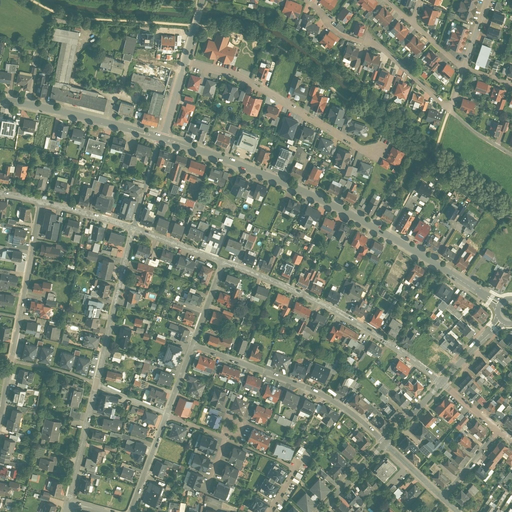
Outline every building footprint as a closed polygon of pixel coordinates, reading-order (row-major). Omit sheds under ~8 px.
[(290,1),(287,0),(283,11),(285,12),(285,13),(294,17),(295,15),(297,16),(301,6),(298,4),(290,1)] [(320,0),(320,1),(330,9),(336,0),(320,0)] [(377,2),(374,0),(367,0),(363,5),(369,10),(370,9),(377,2)] [(463,0),(463,2),(461,1),(459,5),(461,5),(459,10),(462,11),(460,16),(471,20),(473,14),(473,15),(476,7),(475,6),(476,0),(463,0)] [(503,4),(497,1),(494,9),(501,11),(503,4)] [(345,7),(343,10),(340,13),(341,13),(338,16),(346,21),(348,18),(348,19),(350,16),(350,15),(352,13),(345,7)] [(379,20),(388,11),(386,10),(386,11),(382,7),(376,14),(375,16),(379,20)] [(433,9),(426,7),(425,10),(425,11),(425,12),(424,11),(424,13),(435,17),(437,11),(433,9)] [(373,12),(370,9),(369,10),(365,15),(368,18),(373,12)] [(385,25),(387,21),(392,16),(389,13),(388,11),(379,20),(385,25)] [(504,15),(494,12),(491,20),(500,23),(501,23),(504,15)] [(435,17),(424,13),(423,15),(424,15),(423,16),(422,20),(429,22),(433,23),(435,17)] [(313,17),(305,14),(303,19),(301,25),(309,28),(311,24),(313,17)] [(500,23),(491,20),(489,26),(498,29),(500,23)] [(398,21),(393,27),(390,30),(395,34),(404,26),(401,23),(401,24),(398,21)] [(360,23),(358,22),(356,23),(353,32),(359,34),(361,35),(362,32),(362,31),(364,28),(364,27),(364,26),(361,25),(360,23)] [(345,28),(338,23),(335,27),(342,32),(345,28)] [(319,27),(311,24),(309,28),(307,31),(316,34),(319,27)] [(468,29),(457,25),(456,27),(452,25),(446,42),(450,44),(450,46),(461,50),(462,46),(463,43),(466,36),(468,29)] [(406,28),(404,26),(395,34),(400,39),(403,35),(408,30),(406,28)] [(489,26),(486,34),(496,38),(499,29),(498,29),(489,26)] [(79,32),(54,27),(52,40),(62,41),(51,98),(104,111),(107,99),(98,97),(99,93),(69,85),(70,84),(69,84),(79,32)] [(337,36),(330,30),(327,34),(334,40),(337,36)] [(146,34),(142,34),(141,44),(151,44),(152,44),(153,34),(149,34),(146,33),(146,34)] [(205,52),(204,54),(215,58),(215,57),(218,58),(218,59),(229,63),(230,60),(231,61),(235,49),(226,46),(229,37),(218,33),(215,42),(209,40),(204,52),(205,52)] [(326,33),(320,41),(329,48),(335,40),(334,40),(327,34),(326,33)] [(124,53),(133,55),(137,38),(127,35),(122,52),(124,53)] [(406,38),(403,35),(400,39),(398,41),(401,44),(406,38)] [(414,36),(409,41),(406,44),(411,48),(419,40),(418,38),(417,39),(414,36)] [(492,40),(484,37),(482,44),(490,46),(492,40)] [(409,41),(406,38),(401,44),(404,47),(406,44),(409,41)] [(421,41),(419,40),(411,48),(416,53),(419,50),(424,45),(420,42),(421,41)] [(490,46),(482,44),(479,53),(486,56),(490,46)] [(353,47),(348,46),(343,60),(343,61),(351,63),(351,65),(356,67),(356,65),(359,58),(356,57),(356,56),(358,49),(353,47)] [(439,58),(432,51),(430,54),(428,52),(425,55),(428,57),(426,59),(431,64),(429,66),(431,67),(436,61),(439,58)] [(133,55),(124,53),(122,59),(131,61),(133,55)] [(370,54),(367,53),(363,64),(369,66),(373,55),(370,53),(370,54)] [(479,53),(475,63),(483,65),(486,56),(479,53)] [(114,58),(103,55),(101,64),(107,65),(107,67),(111,68),(113,60),(114,58)] [(377,56),(373,55),(369,66),(376,68),(379,57),(376,56),(377,56)] [(124,63),(113,60),(111,68),(111,69),(117,70),(117,72),(121,73),(124,63)] [(436,61),(431,67),(434,70),(440,64),(436,61)] [(434,70),(434,71),(439,75),(440,73),(439,72),(443,67),(440,64),(434,70)] [(443,67),(439,72),(440,73),(446,78),(447,77),(448,77),(450,75),(450,74),(453,70),(446,64),(443,67)] [(261,66),(260,65),(259,69),(258,69),(257,71),(258,71),(257,75),(265,78),(266,75),(269,76),(271,70),(268,69),(268,68),(265,67),(261,66)] [(390,70),(381,67),(377,81),(380,82),(385,84),(389,73),(390,70)] [(8,73),(0,71),(0,81),(3,82),(3,81),(10,82),(12,73),(11,73),(12,72),(11,70),(8,70),(8,73)] [(168,80),(133,72),(130,85),(154,91),(164,94),(168,80)] [(394,74),(389,73),(385,84),(380,82),(379,85),(389,89),(394,74)] [(32,76),(19,74),(17,83),(25,84),(24,88),(29,90),(32,76)] [(45,75),(39,74),(37,83),(39,84),(36,94),(45,96),(47,85),(43,84),(45,75)] [(201,78),(191,75),(187,87),(197,90),(201,78)] [(402,77),(396,75),(394,84),(397,85),(398,82),(400,83),(402,77)] [(301,79),(293,77),(291,85),(295,87),(296,84),(299,85),(301,79)] [(216,83),(207,80),(203,94),(207,95),(208,93),(212,94),(212,95),(213,95),(216,83)] [(487,84),(478,81),(475,89),(484,92),(485,91),(487,84)] [(400,83),(398,82),(397,85),(394,94),(397,95),(397,96),(397,97),(398,98),(399,98),(401,98),(402,98),(402,96),(405,98),(410,86),(405,84),(406,83),(403,82),(402,83),(400,83)] [(237,87),(227,84),(222,96),(233,100),(234,97),(235,96),(237,97),(237,98),(242,100),(245,92),(238,89),(238,90),(237,89),(237,87)] [(299,85),(296,84),(295,87),(292,95),(295,96),(295,97),(299,98),(303,100),(307,90),(306,90),(303,89),(304,87),(299,85)] [(318,88),(312,85),(309,94),(313,95),(314,92),(317,92),(318,88)] [(503,90),(494,86),(491,96),(499,99),(500,100),(501,98),(503,90)] [(164,94),(154,91),(148,112),(153,113),(152,115),(158,116),(164,94)] [(317,92),(314,92),(313,95),(311,102),(313,102),(311,108),(322,111),(327,97),(322,96),(322,94),(317,92)] [(423,97),(413,93),(411,101),(414,102),(414,104),(418,106),(418,105),(420,106),(422,99),(423,97)] [(246,95),(243,103),(247,104),(250,97),(252,98),(252,97),(246,95)] [(252,98),(250,97),(247,104),(246,108),(251,110),(250,112),(255,114),(256,110),(257,111),(260,102),(259,101),(259,99),(255,98),(255,99),(252,98)] [(480,100),(471,97),(470,101),(474,103),(474,104),(478,106),(480,100)] [(501,98),(500,100),(499,99),(497,106),(503,108),(506,99),(501,98)] [(428,101),(422,99),(420,106),(419,107),(425,109),(427,103),(428,101)] [(470,101),(463,99),(460,108),(465,110),(465,112),(467,111),(473,113),(474,109),(472,108),(474,104),(474,103),(470,101)] [(134,105),(121,102),(118,112),(131,116),(134,105)] [(184,122),(187,123),(191,111),(193,111),(195,106),(186,103),(185,106),(182,105),(176,123),(182,125),(184,122)] [(278,109),(268,106),(266,112),(265,112),(264,112),(263,115),(264,116),(267,116),(268,116),(268,115),(273,117),(275,118),(276,116),(277,114),(277,113),(278,112),(277,111),(278,109)] [(335,110),(330,109),(328,115),(331,116),(330,119),(339,122),(340,118),(341,115),(342,116),(344,111),(343,110),(343,109),(336,107),(335,110)] [(430,109),(429,109),(428,111),(428,112),(427,113),(426,115),(427,116),(425,119),(431,121),(431,122),(435,123),(438,124),(442,114),(434,112),(435,111),(430,109)] [(152,115),(144,112),(141,121),(156,125),(158,119),(159,116),(158,116),(152,115)] [(275,118),(273,117),(270,124),(277,126),(279,117),(276,116),(275,118)] [(278,134),(292,139),(298,121),(285,116),(278,134)] [(351,118),(346,116),(343,124),(349,126),(349,125),(350,125),(349,125),(351,118)] [(15,121),(2,119),(0,130),(0,132),(13,135),(15,121)] [(36,121),(25,119),(23,127),(23,129),(25,130),(34,131),(36,121)] [(201,128),(198,127),(198,126),(191,123),(188,131),(191,132),(191,133),(192,133),(193,133),(193,136),(194,136),(194,137),(203,140),(203,139),(205,134),(206,130),(209,121),(203,120),(201,128)] [(509,122),(502,120),(501,124),(502,125),(501,129),(506,131),(509,122)] [(366,126),(352,121),(350,125),(349,131),(359,134),(360,132),(364,133),(366,126)] [(501,124),(492,121),(489,131),(499,135),(501,129),(502,125),(501,124)] [(68,126),(59,124),(57,134),(65,136),(68,126)] [(236,126),(230,124),(228,130),(228,132),(232,133),(233,135),(236,126)] [(313,131),(304,127),(303,130),(301,136),(303,137),(310,139),(313,131)] [(83,131),(74,129),(72,138),(81,140),(82,138),(83,131)] [(258,138),(242,132),(241,135),(240,135),(236,145),(244,148),(245,145),(247,146),(246,149),(254,152),(257,142),(258,138)] [(230,137),(220,134),(218,137),(217,138),(215,143),(220,144),(220,145),(223,146),(224,146),(227,147),(230,137)] [(126,140),(114,137),(111,147),(123,150),(126,140)] [(105,142),(89,138),(85,151),(101,155),(105,142)] [(333,142),(321,139),(318,148),(328,152),(329,152),(332,146),(333,142)] [(150,147),(138,143),(135,153),(137,153),(136,156),(142,158),(142,160),(146,161),(150,147)] [(336,147),(332,146),(329,152),(328,152),(327,154),(333,155),(336,147)] [(404,153),(393,147),(387,159),(397,165),(398,163),(399,162),(401,160),(400,159),(404,153)] [(271,153),(261,149),(257,159),(258,160),(258,161),(261,162),(261,161),(265,162),(267,159),(269,159),(271,153)] [(343,150),(340,149),(338,153),(337,153),(336,158),(337,158),(334,166),(342,169),(343,166),(346,167),(347,164),(350,153),(347,152),(347,151),(343,150)] [(170,153),(160,150),(158,158),(159,158),(157,164),(162,166),(163,164),(163,163),(166,164),(168,161),(168,160),(170,153)] [(126,153),(124,162),(134,165),(136,156),(126,153)] [(281,154),(279,159),(275,158),(272,165),(283,170),(288,157),(281,154)] [(187,158),(177,155),(175,163),(180,165),(184,166),(187,158)] [(390,163),(383,159),(380,165),(387,169),(390,163)] [(198,162),(191,160),(188,169),(192,170),(192,172),(194,173),(198,162)] [(175,163),(173,162),(169,172),(168,178),(176,180),(179,170),(180,165),(175,163)] [(205,165),(198,162),(194,173),(197,174),(198,172),(202,174),(205,165)] [(371,166),(361,162),(358,171),(368,174),(371,166)] [(327,166),(321,163),(319,167),(321,168),(321,169),(320,172),(324,173),(327,166)] [(27,166),(18,164),(16,173),(20,174),(19,177),(25,178),(27,166)] [(347,164),(346,167),(343,166),(342,169),(341,172),(350,175),(353,166),(347,164)] [(302,170),(293,166),(290,173),(294,175),(299,177),(302,170)] [(321,169),(314,166),(310,173),(318,176),(320,172),(321,169)] [(49,170),(37,167),(34,178),(40,179),(38,187),(44,189),(47,176),(48,176),(49,170)] [(223,171),(212,167),(208,176),(209,176),(209,175),(217,178),(217,180),(216,183),(215,183),(223,186),(226,179),(221,177),(223,171)] [(5,173),(0,172),(0,180),(8,182),(10,182),(11,178),(9,178),(10,174),(9,174),(5,173)] [(310,173),(310,172),(306,180),(316,185),(319,177),(318,176),(310,173)] [(237,177),(233,186),(235,186),(233,191),(240,194),(243,190),(244,190),(248,181),(237,177)] [(67,183),(56,180),(54,188),(60,190),(60,192),(65,193),(67,183)] [(353,182),(348,180),(347,181),(345,186),(349,189),(353,182)] [(127,181),(124,190),(137,194),(139,187),(134,185),(134,183),(127,181)] [(332,181),(332,183),(331,183),(327,190),(328,190),(327,191),(331,193),(332,192),(336,194),(340,187),(334,184),(335,182),(332,181)] [(426,196),(431,187),(422,182),(417,191),(422,194),(426,196)] [(106,183),(105,183),(102,193),(98,197),(109,200),(106,211),(111,213),(115,197),(110,196),(114,185),(106,183)] [(267,188),(257,184),(254,192),(255,192),(253,195),(258,197),(259,194),(264,195),(267,188)] [(91,187),(84,186),(82,196),(88,198),(91,187)] [(352,193),(348,191),(344,198),(353,203),(357,196),(354,194),(355,193),(353,192),(352,193)] [(422,194),(419,198),(426,202),(429,197),(426,196),(422,194)] [(82,196),(81,196),(79,203),(87,206),(89,198),(88,198),(82,196)] [(125,196),(119,214),(131,218),(137,200),(125,196)] [(98,197),(97,197),(95,205),(101,208),(101,210),(106,211),(109,200),(98,197)] [(372,197),(369,202),(365,210),(372,213),(377,205),(376,205),(378,201),(372,197)] [(195,201),(187,198),(185,204),(193,207),(195,201)] [(293,201),(290,200),(288,203),(286,208),(286,209),(296,213),(300,204),(296,203),(296,202),(293,201)] [(204,205),(195,201),(193,207),(202,210),(204,205)] [(284,201),(280,210),(285,212),(286,209),(286,208),(288,203),(284,201)] [(168,204),(161,202),(158,209),(165,212),(168,204)] [(466,208),(460,204),(457,209),(459,210),(458,213),(461,215),(466,208)] [(451,205),(445,214),(446,215),(449,217),(450,217),(454,219),(458,213),(459,210),(457,209),(451,205)] [(320,212),(308,206),(303,216),(312,220),(313,218),(317,220),(320,212)] [(30,209),(20,207),(19,210),(21,210),(19,221),(24,222),(24,218),(28,219),(30,209)] [(150,209),(145,207),(142,215),(140,222),(150,226),(151,222),(153,223),(155,218),(147,215),(150,209)] [(389,214),(384,211),(380,218),(389,223),(393,216),(396,210),(395,210),(392,208),(389,214)] [(56,214),(47,212),(47,214),(47,217),(45,216),(43,224),(45,224),(45,227),(47,228),(47,232),(48,232),(48,236),(56,238),(59,222),(55,221),(56,214)] [(400,220),(396,227),(405,232),(414,217),(411,215),(407,213),(405,212),(401,219),(405,221),(404,222),(400,220)] [(466,214),(461,223),(465,225),(467,226),(470,228),(471,227),(475,220),(472,218),(466,214)] [(226,216),(223,223),(230,226),(233,219),(226,216)] [(334,222),(325,218),(321,227),(329,231),(330,232),(331,229),(334,222)] [(68,223),(66,222),(63,231),(71,234),(72,229),(77,230),(79,222),(69,219),(68,223)] [(159,219),(155,228),(165,232),(168,224),(162,222),(162,220),(159,219)] [(177,227),(173,226),(171,234),(180,237),(184,226),(182,225),(184,221),(179,220),(177,227)] [(197,228),(190,226),(187,235),(198,240),(200,236),(201,237),(204,229),(207,231),(209,224),(200,220),(197,228)] [(423,222),(419,220),(413,231),(423,236),(429,226),(423,222)] [(351,228),(342,223),(338,230),(339,231),(336,237),(342,240),(344,234),(347,235),(351,228)] [(104,228),(94,226),(93,233),(92,237),(101,239),(102,232),(103,232),(104,228)] [(225,232),(211,226),(205,241),(219,246),(225,232)] [(474,229),(471,227),(470,228),(467,226),(464,230),(471,235),(474,229)] [(23,230),(15,228),(14,237),(20,238),(19,241),(24,242),(25,236),(26,231),(23,230)] [(330,232),(329,231),(329,232),(328,232),(326,236),(331,239),(333,235),(335,231),(331,229),(330,232)] [(250,234),(243,231),(241,237),(247,240),(250,234)] [(124,236),(111,232),(109,236),(113,237),(112,241),(122,244),(124,236)] [(367,237),(361,234),(362,234),(358,232),(353,239),(351,243),(357,247),(359,243),(363,245),(363,244),(367,237)] [(81,235),(75,234),(73,241),(80,243),(81,235)] [(431,236),(426,244),(430,246),(435,250),(440,242),(436,240),(438,237),(435,235),(433,238),(431,236)] [(241,243),(229,238),(225,247),(230,249),(230,248),(238,251),(237,252),(238,252),(241,243)] [(254,242),(247,240),(244,247),(251,250),(254,242)] [(383,246),(374,241),(371,248),(375,251),(374,252),(378,254),(379,253),(383,246)] [(56,247),(49,245),(49,246),(42,244),(40,254),(46,255),(46,254),(58,257),(60,248),(56,247)] [(150,248),(139,244),(136,252),(147,257),(150,248)] [(363,245),(359,252),(364,255),(368,247),(363,244),(363,245)] [(476,250),(468,245),(465,250),(471,255),(472,256),(476,250)] [(278,246),(274,254),(278,257),(282,248),(278,246)] [(455,253),(446,247),(442,254),(445,257),(450,260),(455,253)] [(173,253),(163,249),(160,258),(164,260),(170,262),(173,253)] [(494,253),(487,249),(483,256),(489,260),(494,253)] [(92,251),(89,250),(87,258),(96,260),(98,253),(92,251)] [(465,250),(455,264),(463,269),(469,261),(467,260),(471,255),(465,250)] [(22,252),(13,251),(12,258),(11,259),(20,261),(22,261),(22,256),(21,256),(22,252)] [(255,257),(245,253),(242,260),(252,264),(255,257)] [(379,258),(372,254),(369,259),(377,263),(379,258)] [(266,261),(264,260),(263,260),(262,262),(260,268),(268,271),(272,263),(271,263),(273,257),(268,255),(266,261)] [(188,259),(186,258),(180,256),(178,261),(176,267),(181,269),(180,269),(186,271),(191,273),(193,266),(195,261),(188,259)] [(114,261),(104,259),(103,263),(104,263),(103,269),(102,268),(101,272),(99,271),(98,275),(100,275),(100,276),(110,278),(112,271),(111,270),(113,261),(114,261)] [(205,263),(199,260),(196,267),(201,269),(203,265),(204,265),(205,263)] [(148,264),(145,264),(143,271),(142,271),(141,277),(136,275),(134,283),(143,285),(143,282),(148,283),(150,274),(151,274),(153,266),(148,264)] [(424,269),(415,264),(411,270),(411,271),(416,273),(420,276),(424,269)] [(204,265),(203,265),(201,269),(200,272),(204,274),(202,280),(207,282),(212,268),(204,265)] [(498,268),(497,270),(496,270),(495,273),(495,274),(491,283),(500,288),(503,281),(505,281),(509,274),(507,273),(506,272),(498,268)] [(283,269),(280,276),(288,279),(291,273),(288,271),(283,269)] [(416,273),(411,271),(406,279),(405,280),(409,283),(410,282),(411,281),(410,280),(411,278),(412,279),(416,273)] [(1,274),(0,282),(0,286),(8,288),(7,288),(8,283),(16,285),(18,277),(9,275),(2,274),(1,274)] [(237,278),(227,274),(225,282),(234,285),(237,278)] [(303,277),(300,276),(297,283),(305,287),(308,280),(307,279),(303,277)] [(43,284),(35,283),(34,287),(33,287),(32,290),(33,290),(33,291),(42,292),(43,289),(49,290),(51,283),(43,282),(43,284)] [(110,284),(101,282),(99,292),(98,294),(107,296),(110,284)] [(321,287),(313,283),(310,290),(318,293),(321,287)] [(452,290),(443,283),(436,293),(443,299),(445,300),(452,290)] [(354,284),(353,284),(350,288),(347,294),(351,296),(351,295),(358,299),(360,295),(362,291),(363,289),(354,284)] [(268,290),(258,286),(254,295),(260,297),(265,299),(266,295),(267,295),(268,290)] [(339,295),(333,292),(334,291),(331,289),(330,290),(326,298),(336,303),(339,295)] [(140,293),(130,290),(127,300),(135,302),(136,299),(138,299),(140,293)] [(202,296),(189,292),(186,298),(185,301),(191,304),(192,302),(199,304),(202,296)] [(230,295),(224,293),(223,293),(220,292),(217,300),(226,303),(226,305),(231,307),(232,304),(234,305),(236,300),(229,297),(230,295)] [(14,296),(6,294),(5,295),(0,293),(0,303),(4,304),(4,303),(12,304),(14,296)] [(289,299),(278,294),(274,303),(280,306),(280,305),(284,307),(284,308),(285,306),(289,299)] [(473,304),(459,294),(454,302),(464,308),(466,305),(470,308),(473,304)] [(365,300),(360,298),(357,304),(361,307),(365,300)] [(445,300),(443,299),(437,307),(442,311),(448,305),(444,302),(445,300)] [(44,303),(31,301),(30,309),(42,312),(44,303)] [(97,305),(88,302),(87,308),(89,308),(87,316),(88,316),(97,318),(100,306),(100,305),(97,305)] [(301,304),(296,302),(292,310),(297,313),(295,317),(299,319),(300,318),(300,317),(305,319),(306,317),(310,310),(301,305),(301,304)] [(464,308),(454,302),(452,305),(458,310),(463,314),(465,316),(468,311),(464,308)] [(183,306),(174,303),(173,308),(182,311),(181,311),(183,306)] [(357,304),(354,308),(352,306),(350,310),(352,312),(361,317),(365,309),(361,307),(357,304)] [(290,308),(285,306),(284,308),(281,314),(286,316),(290,308)] [(488,314),(480,306),(475,311),(474,313),(480,318),(479,320),(482,322),(486,318),(485,317),(488,314)] [(463,314),(458,310),(453,314),(459,319),(463,314)] [(186,312),(183,311),(182,311),(179,320),(182,321),(188,323),(188,322),(192,323),(195,315),(192,315),(193,313),(186,311),(186,312)] [(219,323),(223,325),(225,319),(230,321),(231,317),(222,313),(222,314),(214,311),(211,318),(216,320),(215,322),(219,323)] [(326,318),(317,313),(313,321),(314,322),(319,324),(322,325),(324,322),(325,323),(327,319),(326,318)] [(374,314),(372,313),(370,317),(372,318),(369,322),(377,327),(382,319),(378,317),(374,314)] [(97,318),(88,316),(86,324),(89,324),(89,325),(93,326),(93,325),(97,326),(98,318),(97,318)] [(397,321),(392,317),(387,325),(390,327),(387,333),(393,337),(398,330),(397,330),(400,326),(401,325),(401,324),(400,325),(396,322),(397,321)] [(300,319),(295,330),(301,333),(303,329),(306,322),(300,319)] [(466,326),(460,320),(456,324),(462,330),(466,326)] [(34,323),(27,322),(26,331),(36,333),(38,323),(34,323)] [(319,324),(314,322),(311,328),(316,331),(319,324)] [(338,329),(333,326),(329,332),(330,333),(327,337),(332,340),(335,335),(339,338),(341,334),(345,336),(350,329),(341,324),(339,327),(338,329)] [(474,331),(467,324),(466,326),(462,330),(461,330),(468,337),(474,331)] [(56,326),(49,325),(47,336),(54,338),(56,326)] [(10,328),(1,326),(0,330),(0,337),(8,339),(10,328)] [(189,330),(177,326),(176,329),(176,330),(177,330),(175,335),(175,337),(178,338),(186,340),(189,330)] [(131,329),(125,327),(125,329),(121,328),(119,336),(122,337),(120,344),(127,346),(129,338),(131,329)] [(350,329),(345,336),(346,336),(343,340),(352,345),(354,341),(359,334),(350,329)] [(413,329),(408,337),(412,339),(417,332),(413,329)] [(312,334),(305,330),(303,334),(302,336),(309,340),(312,334)] [(456,339),(448,332),(445,335),(443,337),(447,340),(450,343),(447,345),(449,346),(449,347),(454,352),(462,344),(456,339)] [(99,336),(85,333),(83,344),(96,348),(99,336)] [(405,334),(400,342),(407,347),(412,339),(408,337),(405,334)] [(218,338),(210,335),(207,342),(216,345),(217,342),(221,343),(222,339),(218,337),(218,338)] [(232,338),(224,335),(222,339),(221,343),(229,346),(231,342),(232,338)] [(247,340),(239,337),(235,349),(243,352),(246,344),(247,340)] [(382,349),(372,342),(367,350),(379,357),(382,353),(380,352),(382,349)] [(34,360),(37,346),(25,343),(22,357),(34,360)] [(260,345),(255,343),(252,350),(258,352),(260,345)] [(163,361),(175,366),(182,348),(169,344),(163,361)] [(503,350),(497,344),(492,350),(497,355),(500,353),(503,350)] [(50,363),(54,349),(42,346),(39,360),(50,363)] [(252,350),(249,357),(258,361),(261,353),(258,352),(252,350)] [(362,350),(358,357),(362,360),(366,352),(362,350)] [(497,355),(492,350),(487,355),(492,361),(495,357),(497,355)] [(71,368),(74,354),(62,351),(59,365),(71,368)] [(505,352),(502,355),(500,353),(497,355),(507,364),(510,361),(505,356),(507,354),(505,352)] [(285,356),(280,354),(280,355),(280,354),(279,356),(275,355),(273,360),(272,364),(276,366),(276,365),(286,368),(288,364),(290,358),(285,356)] [(507,364),(497,355),(495,357),(505,366),(507,364)] [(87,373),(90,359),(78,356),(75,370),(87,373)] [(205,358),(200,356),(199,359),(198,359),(197,361),(197,362),(196,366),(197,367),(204,369),(208,358),(205,357),(205,358)] [(215,361),(210,359),(208,358),(204,369),(210,371),(212,372),(213,368),(214,367),(215,365),(213,365),(215,361)] [(483,359),(478,364),(483,370),(485,368),(489,364),(483,359)] [(313,363),(306,361),(304,367),(307,368),(306,370),(309,372),(313,363)] [(339,366),(328,361),(326,367),(330,368),(329,370),(335,373),(339,366)] [(409,368),(399,361),(396,365),(393,369),(395,371),(403,377),(409,368)] [(392,362),(387,368),(391,371),(393,369),(396,365),(392,362)] [(300,364),(298,363),(296,364),(296,363),(292,373),(296,375),(296,376),(299,377),(299,376),(303,377),(306,370),(307,368),(304,367),(300,365),(300,364)] [(221,367),(218,374),(228,378),(232,367),(224,364),(223,366),(222,366),(221,367)] [(328,369),(316,364),(311,374),(318,377),(317,379),(323,382),(325,377),(325,376),(327,376),(329,372),(327,371),(328,369)] [(478,364),(472,370),(478,375),(481,372),(483,370),(478,364)] [(240,370),(232,367),(228,378),(238,382),(238,381),(240,375),(240,374),(241,372),(240,372),(240,370)] [(29,371),(20,369),(18,381),(26,383),(27,379),(32,380),(34,373),(29,372),(29,371)] [(117,372),(107,370),(106,378),(115,380),(116,377),(117,373),(117,372)] [(173,375),(161,371),(158,380),(169,384),(173,375)] [(500,373),(494,380),(499,385),(505,378),(500,373)] [(469,374),(463,379),(469,385),(471,383),(475,379),(469,374)] [(494,380),(488,374),(486,376),(492,382),(494,380)] [(254,378),(248,375),(245,382),(244,385),(244,386),(251,388),(254,378)] [(342,376),(339,383),(335,391),(344,395),(348,387),(344,385),(347,378),(342,376)] [(261,380),(254,378),(251,388),(257,390),(259,386),(261,380)] [(149,382),(142,379),(139,387),(147,389),(149,382)] [(354,379),(349,386),(353,388),(357,382),(354,379)] [(463,379),(458,385),(464,390),(467,387),(469,385),(463,379)] [(196,381),(193,380),(193,382),(192,384),(191,383),(190,387),(190,388),(189,391),(190,393),(192,393),(193,393),(196,394),(197,395),(199,396),(200,395),(204,384),(196,381)] [(417,380),(413,384),(408,380),(405,384),(409,388),(409,389),(415,394),(423,386),(417,380)] [(73,385),(66,384),(66,385),(63,385),(62,391),(65,392),(64,397),(70,398),(68,406),(78,408),(81,394),(82,395),(83,388),(77,386),(78,384),(73,383),(73,385)] [(265,390),(263,396),(267,397),(271,399),(275,401),(277,397),(280,398),(281,395),(278,394),(280,389),(276,388),(276,387),(272,385),(272,386),(268,385),(268,384),(265,390)] [(389,390),(382,384),(378,389),(382,393),(385,395),(389,390)] [(25,390),(15,388),(14,391),(15,391),(13,401),(18,402),(22,403),(23,402),(22,402),(23,398),(24,398),(25,390)] [(166,393),(156,389),(153,388),(152,391),(150,391),(147,399),(152,401),(153,399),(156,400),(157,398),(163,401),(166,393)] [(225,392),(216,388),(215,390),(214,392),(213,395),(211,400),(210,403),(220,406),(221,404),(223,400),(223,398),(224,398),(225,394),(225,392)] [(478,392),(474,389),(472,391),(471,391),(468,394),(469,394),(474,399),(479,394),(478,392)] [(299,396),(287,390),(282,401),(289,404),(289,403),(294,405),(294,406),(294,407),(299,396)] [(102,393),(100,404),(99,404),(97,411),(110,414),(112,408),(111,407),(112,401),(117,402),(118,397),(102,393)] [(385,395),(382,393),(379,397),(385,403),(389,399),(385,395)] [(368,405),(356,394),(354,397),(352,395),(348,400),(350,401),(349,403),(362,413),(366,408),(369,405),(368,405)] [(404,394),(400,398),(395,394),(392,397),(397,401),(396,401),(403,407),(410,400),(404,394)] [(481,396),(477,400),(476,401),(475,399),(474,399),(476,401),(477,400),(482,406),(487,401),(479,394),(481,396)] [(501,395),(496,401),(498,402),(495,406),(497,408),(505,398),(501,395)] [(234,401),(230,410),(237,413),(242,400),(236,397),(234,401)] [(453,404),(446,397),(435,409),(442,416),(443,415),(451,422),(457,417),(460,414),(452,406),(453,404)] [(192,402),(180,398),(178,404),(189,409),(192,402)] [(505,398),(497,408),(499,409),(500,409),(501,409),(506,403),(507,402),(508,402),(509,401),(505,398)] [(314,403),(305,399),(301,408),(310,413),(312,410),(314,404),(314,403)] [(249,403),(242,400),(237,413),(243,415),(246,408),(249,403)] [(376,407),(370,402),(368,405),(369,405),(366,408),(371,413),(372,412),(372,411),(376,407)] [(495,406),(490,402),(485,408),(492,414),(497,408),(495,406)] [(189,409),(178,404),(175,412),(187,416),(189,409)] [(266,409),(257,405),(256,409),(255,408),(255,409),(254,412),(252,417),(256,418),(255,419),(259,421),(260,420),(264,422),(267,414),(269,415),(272,410),(266,408),(266,409)] [(333,410),(327,406),(326,407),(323,405),(316,416),(331,424),(333,421),(334,421),(338,414),(332,411),(333,410)] [(387,411),(385,413),(392,419),(398,412),(392,406),(390,407),(387,411)] [(499,409),(497,408),(492,414),(499,419),(504,413),(499,409)] [(17,410),(13,409),(11,419),(18,421),(20,421),(22,411),(17,410)] [(80,413),(70,411),(69,417),(79,419),(80,413)] [(157,416),(146,412),(143,420),(154,424),(157,416)] [(429,412),(422,420),(428,426),(435,418),(429,412)] [(460,414),(457,417),(461,421),(465,416),(461,413),(460,414)] [(221,417),(212,414),(209,424),(217,427),(218,424),(219,424),(220,421),(220,420),(221,417)] [(292,421),(279,415),(276,422),(289,427),(292,421)] [(381,417),(378,421),(373,416),(370,420),(375,424),(381,430),(388,423),(382,417),(381,417)] [(465,416),(459,424),(462,426),(468,419),(465,416)] [(511,420),(511,419),(507,417),(503,422),(509,428),(511,424),(511,420)] [(11,419),(9,419),(7,428),(17,430),(18,426),(17,426),(18,421),(11,419)] [(56,422),(46,419),(45,425),(44,425),(43,429),(44,430),(42,438),(54,440),(54,439),(57,439),(60,427),(61,427),(62,422),(56,421),(56,422)] [(113,421),(104,419),(102,426),(116,430),(118,424),(118,422),(113,421)] [(486,429),(477,421),(470,429),(474,432),(474,431),(480,437),(486,429)] [(147,429),(134,424),(131,432),(144,437),(147,429)] [(174,424),(169,437),(176,439),(181,426),(174,424)] [(426,428),(422,424),(413,433),(420,439),(424,435),(429,441),(430,441),(435,436),(426,428)] [(77,428),(70,426),(68,435),(74,437),(77,428)] [(181,426),(176,439),(182,442),(187,429),(181,426)] [(271,437),(253,428),(247,440),(252,442),(252,443),(260,447),(261,446),(265,448),(271,437)] [(370,442),(356,428),(349,435),(363,449),(366,446),(366,447),(368,444),(370,442)] [(104,433),(93,430),(91,438),(102,441),(104,433)] [(472,439),(471,440),(463,434),(458,440),(459,441),(459,440),(465,446),(473,452),(478,444),(472,439)] [(216,440),(202,435),(197,448),(211,453),(216,440)] [(413,443),(406,436),(399,444),(405,451),(409,446),(412,449),(414,451),(418,448),(420,445),(418,444),(416,446),(413,443)] [(15,440),(6,438),(4,448),(11,450),(12,450),(13,446),(14,447),(15,440)] [(430,441),(429,441),(424,446),(428,450),(430,452),(432,453),(433,453),(437,448),(442,442),(439,439),(434,445),(430,441)] [(146,446),(136,442),(135,446),(126,442),(124,448),(134,452),(134,451),(136,451),(134,457),(135,460),(138,461),(141,459),(142,457),(143,457),(143,456),(146,446)] [(277,442),(273,451),(278,453),(277,455),(285,458),(286,456),(290,458),(294,448),(291,447),(291,446),(280,442),(280,443),(277,442)] [(500,442),(489,455),(492,458),(496,461),(503,453),(509,457),(509,458),(511,454),(511,452),(507,448),(500,442)] [(356,451),(348,444),(342,450),(350,458),(356,451)] [(424,446),(423,445),(419,449),(427,456),(430,452),(428,450),(424,446)] [(242,450),(234,446),(232,451),(231,451),(229,454),(230,455),(228,459),(236,462),(241,464),(246,452),(242,450)] [(469,456),(462,450),(456,446),(453,450),(454,451),(458,454),(455,459),(462,465),(469,456)] [(4,448),(2,448),(0,458),(9,461),(11,450),(4,448)] [(103,451),(94,449),(92,459),(94,460),(100,461),(102,455),(104,455),(105,451),(103,451)] [(452,455),(446,450),(443,453),(449,458),(452,455)] [(43,453),(35,452),(34,456),(41,458),(39,467),(52,469),(54,461),(56,461),(57,457),(50,455),(50,456),(42,454),(43,453)] [(196,453),(195,453),(191,465),(196,467),(205,470),(210,459),(200,455),(196,453)] [(412,453),(408,458),(414,464),(418,459),(412,453)] [(348,464),(337,454),(331,460),(336,465),(328,473),(333,478),(343,468),(344,469),(348,464)] [(94,460),(92,459),(87,458),(85,466),(87,467),(87,469),(88,469),(94,471),(96,463),(93,462),(94,460)] [(386,458),(373,472),(380,478),(382,475),(390,467),(393,464),(386,458)] [(492,458),(486,465),(487,465),(492,470),(495,467),(493,465),(496,461),(492,458)] [(459,465),(452,460),(450,462),(448,460),(444,465),(455,474),(458,469),(457,468),(459,465)] [(164,464),(157,461),(153,472),(159,475),(159,476),(163,477),(167,465),(164,464)] [(437,465),(434,462),(429,468),(436,474),(439,470),(441,468),(437,465)] [(274,463),(267,474),(270,476),(275,479),(280,482),(287,471),(274,463)] [(234,467),(226,464),(224,469),(224,468),(222,472),(223,472),(221,476),(228,479),(234,482),(234,481),(239,470),(239,469),(234,467)] [(492,470),(487,465),(483,470),(487,473),(488,472),(491,475),(494,471),(492,470)] [(128,468),(124,466),(123,468),(120,475),(131,479),(132,476),(133,476),(133,475),(133,474),(134,470),(128,468)] [(3,467),(3,469),(0,467),(0,476),(7,478),(9,470),(7,469),(7,468),(3,467)] [(390,467),(382,475),(387,480),(395,471),(390,467)] [(483,470),(480,467),(475,472),(482,479),(487,473),(483,470)] [(327,475),(321,469),(317,473),(324,479),(327,475)] [(439,470),(436,474),(433,477),(435,479),(438,481),(437,481),(443,487),(449,480),(439,470)] [(196,473),(191,471),(191,472),(189,477),(201,481),(203,476),(196,473)] [(201,481),(189,477),(187,483),(192,485),(199,487),(201,481)] [(265,478),(258,489),(271,497),(278,485),(273,482),(268,479),(265,478)] [(91,481),(82,479),(80,489),(79,492),(87,494),(88,491),(91,481)] [(62,483),(53,480),(50,492),(59,494),(60,494),(59,494),(61,487),(62,483)] [(316,481),(310,488),(314,492),(318,496),(321,498),(330,489),(327,486),(325,487),(323,485),(324,484),(320,480),(318,483),(316,481)] [(370,484),(366,480),(359,487),(361,489),(365,492),(369,488),(372,485),(370,484)] [(19,483),(10,481),(9,485),(11,485),(10,488),(18,490),(19,483)] [(9,485),(0,482),(0,492),(1,493),(2,494),(4,494),(4,493),(9,495),(9,494),(8,494),(9,490),(10,490),(10,488),(11,485),(9,485)] [(162,487),(149,482),(147,491),(159,495),(162,487)] [(187,483),(185,482),(183,488),(190,490),(192,485),(187,483)] [(225,484),(218,482),(217,486),(216,488),(227,493),(230,487),(225,484)] [(479,490),(473,484),(467,490),(468,490),(471,493),(473,495),(479,490)] [(414,485),(408,492),(405,490),(401,495),(409,503),(420,491),(414,485)] [(398,487),(393,493),(397,498),(403,492),(398,487)] [(227,493),(216,488),(215,490),(213,494),(220,497),(225,499),(227,493)] [(365,492),(361,489),(358,492),(359,494),(364,498),(367,494),(365,492)] [(468,490),(465,493),(461,489),(454,497),(462,504),(468,496),(469,496),(471,493),(468,490)] [(352,490),(345,497),(352,504),(355,501),(359,497),(358,496),(359,494),(358,492),(356,491),(355,493),(352,490)] [(159,495),(147,491),(143,500),(155,505),(159,495)] [(310,497),(306,492),(299,499),(301,501),(298,503),(302,507),(304,506),(306,508),(304,509),(307,511),(317,503),(314,500),(310,497)] [(219,500),(206,495),(205,500),(221,507),(222,501),(219,500)] [(262,511),(268,503),(255,496),(248,507),(256,511),(262,511)] [(227,503),(222,501),(221,507),(233,510),(234,506),(227,503)] [(345,511),(349,508),(341,501),(335,508),(338,511),(345,511)] [(53,511),(56,505),(45,502),(44,506),(45,507),(43,511),(53,511)] [(178,511),(180,504),(170,502),(169,508),(173,508),(172,511),(178,511)]
